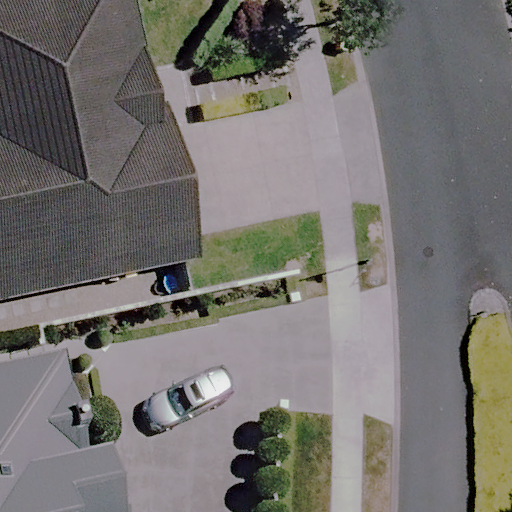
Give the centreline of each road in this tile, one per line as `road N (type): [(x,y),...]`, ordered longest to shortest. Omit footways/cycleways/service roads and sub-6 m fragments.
road 1 (residential): [(456,182),(447,511)]
road 2 (residential): [(456,182),(415,0)]
